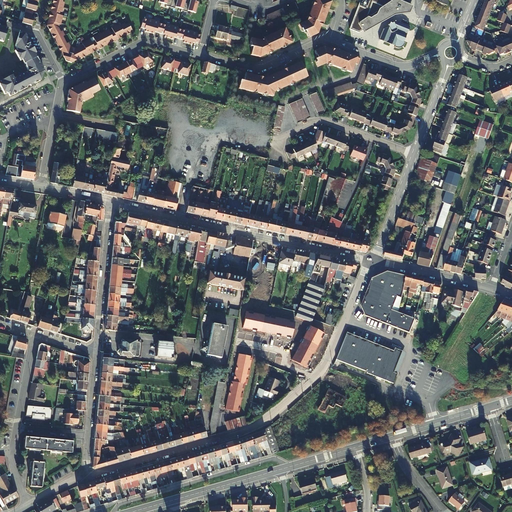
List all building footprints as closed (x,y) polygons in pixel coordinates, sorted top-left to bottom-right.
[(125,35),(133,32),(128,23),(125,25),(124,23),(120,25),(119,24),(111,28),(113,31),(110,33),(108,29),(93,37),(95,41),(92,42),(90,39),(82,43),(84,46),(81,48),(80,46),(75,48),(73,48),(71,47),(68,43),(66,44),(65,40),(63,37),(65,36),(62,31),(60,32),(59,29),(59,28),(59,24),(61,25),(63,16),(59,15),(60,12),(62,12),(63,7),(64,2),(62,2),(62,0),(53,0),(52,5),(50,13),(48,21),(47,26),(51,33),(56,44),(61,52),(66,61),(68,62),(71,63),(80,58),(81,58),(88,55),(96,51),(99,49),(107,45),(114,41),(117,39),(125,35)] [(174,0),(172,0),(170,7),(175,9),(175,7),(183,9),(185,3),(185,0),(176,0),(177,1),(174,0)] [(189,4),(185,3),(183,9),(182,11),(187,12),(187,11),(195,13),(198,2),(194,1),(190,0),(189,4)] [(312,6),(308,15),(310,15),(308,19),(307,18),(306,21),(305,21),(298,25),(300,29),(302,28),(304,31),(306,30),(307,33),(306,34),(308,38),(317,34),(321,23),(322,24),(325,16),(324,16),(326,12),(327,12),(331,2),(327,0),(314,0),(315,1),(313,7),(312,6)] [(401,0),(359,0),(349,29),(358,33),(371,26),(389,14),(403,13),(408,10),(410,4),(401,0)] [(481,6),(491,10),(495,0),(485,0),(484,2),(482,2),(481,6)] [(38,4),(27,1),(25,9),(26,9),(25,12),(32,14),(33,11),(36,12),(38,4)] [(295,3),(289,5),(292,11),(298,9),(295,3)] [(491,10),(481,6),(480,9),(481,10),(480,13),(489,17),(491,10)] [(285,15),(283,8),(267,15),(266,21),(270,22),(285,15)] [(24,16),(22,24),(32,26),(34,18),(31,18),(32,14),(25,12),(24,16)] [(488,18),(489,17),(480,13),(479,17),(477,16),(475,20),(486,24),(488,18)] [(147,20),(143,19),(140,28),(146,29),(146,30),(145,31),(149,33),(154,34),(154,32),(160,33),(165,35),(164,37),(169,38),(173,39),(173,37),(179,39),(184,40),(183,42),(188,44),(192,45),(192,43),(198,44),(200,35),(197,34),(197,33),(191,31),(185,29),(185,31),(181,30),(178,29),(178,27),(172,25),(166,24),(166,25),(162,24),(159,24),(159,22),(153,20),(147,18),(147,20)] [(486,24),(475,20),(474,23),(476,24),(474,28),(483,32),(486,24)] [(384,30),(379,40),(396,47),(395,48),(397,49),(399,49),(401,49),(404,47),(405,45),(405,44),(404,43),(410,28),(399,23),(384,30)] [(243,38),(243,36),(228,31),(228,28),(218,26),(216,32),(238,37),(242,38),(243,38)] [(272,34),(264,38),(264,39),(262,40),(260,40),(251,37),(250,42),(252,43),(251,46),(254,47),(254,50),(252,49),(252,50),(251,54),(261,57),(268,54),(267,52),(270,51),(273,50),(274,51),(282,47),(281,46),(287,43),(288,44),(292,43),(285,27),(275,32),(275,33),(276,34),(272,35),(272,34)] [(238,37),(216,32),(215,38),(225,40),(226,37),(237,40),(238,37)] [(20,56),(22,60),(26,68),(30,67),(31,69),(27,71),(13,78),(11,75),(1,81),(7,93),(9,97),(40,81),(43,71),(40,65),(41,64),(37,57),(35,58),(33,54),(35,53),(30,43),(29,43),(25,34),(19,33),(15,46),(17,50),(15,51),(18,57),(20,56)] [(478,51),(482,42),(473,39),(470,40),(467,42),(469,48),(478,51)] [(511,50),(511,44),(510,41),(503,44),(508,54),(511,52),(511,51),(511,50)] [(495,52),(492,46),(482,42),(478,51),(488,55),(495,52)] [(492,46),(495,52),(495,54),(498,52),(500,55),(503,54),(504,56),(508,54),(503,44),(496,47),(495,45),(492,46)] [(325,64),(328,65),(329,62),(332,64),(332,65),(341,68),(341,67),(347,69),(346,70),(351,72),(355,63),(357,57),(346,53),(346,54),(341,53),(342,52),(334,49),(334,50),(323,46),(314,50),(316,55),(317,54),(318,57),(316,58),(317,61),(315,62),(317,67),(325,64)] [(107,72),(98,76),(104,87),(112,82),(111,79),(117,75),(119,79),(137,69),(135,66),(142,63),(143,66),(153,62),(147,51),(138,55),(138,54),(131,58),(131,59),(123,63),(114,68),(113,67),(106,71),(107,72)] [(164,57),(161,68),(171,71),(172,67),(180,70),(179,74),(188,76),(192,65),(181,62),(182,61),(174,58),(174,59),(164,57)] [(224,72),(225,68),(204,62),(201,73),(207,74),(208,71),(212,73),(213,68),(214,67),(215,68),(215,69),(224,72)] [(265,78),(264,78),(264,79),(257,78),(257,76),(245,73),(245,74),(244,77),(245,78),(244,81),(242,80),(241,80),(240,84),(239,83),(238,88),(253,92),(254,91),(257,92),(256,93),(261,94),(261,93),(268,94),(268,95),(272,97),(273,94),(274,90),(276,89),(279,88),(280,89),(289,85),(288,84),(291,82),(295,81),(295,82),(307,77),(305,72),(304,73),(301,67),(303,67),(301,62),(288,68),(289,69),(283,71),(282,70),(265,78)] [(356,83),(352,84),(351,84),(353,88),(357,87),(362,85),(365,78),(369,68),(366,64),(364,64),(356,83)] [(378,81),(381,72),(376,70),(376,71),(369,68),(365,78),(372,80),(373,79),(378,81)] [(388,87),(392,77),(386,75),(387,74),(381,72),(378,81),(383,83),(382,84),(388,87)] [(454,85),(464,89),(468,78),(458,75),(454,85)] [(392,77),(388,87),(393,89),(394,88),(399,90),(403,80),(398,78),(397,79),(392,77)] [(85,82),(69,90),(66,102),(67,102),(66,111),(79,113),(81,105),(82,101),(84,101),(93,97),(91,94),(99,90),(93,79),(86,83),(85,82)] [(326,90),(328,97),(353,88),(351,84),(352,84),(351,82),(326,90)] [(411,98),(419,94),(416,87),(412,85),(412,84),(407,82),(404,91),(409,93),(411,98)] [(511,92),(511,91),(508,82),(504,84),(504,83),(498,85),(503,97),(511,92)] [(451,95),(460,99),(464,89),(454,85),(451,95)] [(503,97),(498,85),(492,88),(493,89),(489,91),(494,101),(503,97)] [(310,96),(309,97),(318,115),(324,113),(316,94),(310,96)] [(411,108),(419,111),(420,106),(419,105),(421,100),(419,94),(411,98),(413,103),(411,108)] [(447,105),(457,109),(460,99),(451,95),(447,105)] [(303,99),(297,102),(305,121),(311,118),(303,99)] [(305,121),(297,102),(289,105),(298,124),(305,121)] [(346,116),(349,109),(345,107),(346,105),(339,102),(336,111),(341,114),(346,116)] [(277,111),(275,117),(273,129),(279,131),(285,107),(279,106),(278,106),(277,111)] [(419,111),(411,108),(408,115),(409,115),(408,119),(415,121),(419,111)] [(356,120),(360,112),(353,109),(352,111),(349,109),(346,116),(356,120)] [(444,120),(453,124),(457,114),(448,110),(444,120)] [(367,124),(370,118),(366,116),(367,115),(360,112),(356,120),(367,124)] [(494,122),(481,117),(481,118),(476,132),(489,136),(494,122)] [(377,128),(381,120),(374,118),(373,119),(370,118),(367,124),(377,128)] [(400,125),(404,133),(410,131),(411,126),(413,127),(415,121),(408,119),(407,118),(405,123),(400,125)] [(388,133),(391,126),(387,124),(388,123),(381,120),(377,128),(388,133)] [(440,130),(449,134),(453,124),(444,120),(440,130)] [(391,126),(388,133),(393,135),(394,134),(398,136),(404,133),(400,125),(395,127),(391,126)] [(91,136),(93,129),(88,128),(83,127),(82,134),(86,135),(91,136)] [(98,138),(103,139),(103,138),(105,131),(100,130),(96,129),(94,137),(98,138)] [(436,141),(445,144),(449,134),(440,130),(436,141)] [(109,132),(105,131),(103,138),(112,140),(115,141),(116,133),(113,133),(109,132)] [(324,136),(322,139),(322,141),(329,144),(332,135),(325,132),(324,136)] [(329,144),(336,147),(339,138),(332,135),(329,144)] [(346,151),(349,143),(346,142),(346,141),(339,138),(336,147),(346,151)] [(306,143),(310,152),(318,148),(314,140),(313,140),(306,143)] [(445,144),(436,141),(433,150),(442,153),(445,144)] [(306,143),(299,146),(304,155),(310,152),(306,143)] [(290,151),(293,158),(296,157),(296,158),(304,155),(299,146),(290,151)] [(363,161),(367,149),(361,147),(361,149),(354,146),(350,156),(363,161)] [(50,183),(58,184),(59,176),(58,176),(60,165),(60,164),(61,159),(59,159),(60,154),(60,152),(57,151),(50,183)] [(13,164),(15,165),(16,160),(22,161),(24,161),(25,156),(17,154),(14,154),(13,164)] [(384,167),(391,164),(389,159),(384,157),(385,156),(379,154),(376,163),(383,165),(384,167)] [(418,169),(433,175),(440,158),(440,157),(430,154),(427,161),(421,159),(417,169),(418,169)] [(121,198),(122,192),(112,189),(117,167),(127,169),(129,162),(111,158),(109,169),(104,194),(107,195),(121,198)] [(18,165),(16,177),(33,180),(35,167),(24,166),(25,161),(24,161),(22,161),(16,160),(15,165),(18,165)] [(18,165),(15,165),(13,164),(12,166),(7,166),(5,175),(13,177),(16,177),(18,165)] [(80,188),(82,178),(79,177),(80,172),(79,171),(80,165),(76,164),(72,187),(80,189),(80,188)] [(383,177),(391,180),(394,175),(392,174),(394,170),(391,164),(384,167),(385,171),(383,177)] [(503,180),(511,182),(511,164),(509,164),(506,171),(503,179),(503,180)] [(279,174),(280,168),(267,165),(266,171),(279,174)] [(104,194),(109,169),(107,168),(105,175),(104,175),(103,179),(102,179),(101,181),(95,179),(92,191),(92,192),(104,194)] [(80,189),(86,190),(89,174),(90,169),(88,169),(87,174),(83,174),(82,178),(80,188),(80,189)] [(430,185),(433,175),(418,169),(417,169),(414,178),(430,185)] [(95,179),(97,171),(93,170),(92,174),(89,174),(86,190),(92,192),(92,191),(95,179)] [(449,171),(442,190),(446,192),(444,198),(446,199),(447,196),(448,193),(455,195),(461,176),(449,171)] [(337,177),(329,175),(316,219),(314,226),(313,228),(310,240),(314,241),(318,230),(321,223),(326,207),(337,177)] [(391,180),(383,177),(379,187),(380,187),(379,189),(381,189),(386,191),(387,191),(391,180)] [(168,180),(160,178),(157,195),(153,194),(151,204),(151,205),(162,207),(168,180)] [(147,187),(149,180),(146,179),(144,187),(140,186),(139,188),(136,201),(144,203),(144,202),(147,189),(147,187)] [(152,180),(149,180),(147,187),(147,189),(144,202),(144,203),(151,205),(151,204),(153,194),(154,189),(150,188),(152,180)] [(168,180),(162,207),(175,210),(181,183),(168,180)] [(428,185),(419,181),(416,189),(425,193),(428,185)] [(140,183),(135,182),(133,194),(132,195),(131,200),(136,201),(139,188),(140,186),(140,183)] [(499,197),(510,201),(511,198),(508,197),(511,189),(501,186),(498,197),(499,197)] [(11,205),(12,196),(13,190),(13,189),(5,188),(2,203),(11,205)] [(193,213),(195,203),(192,201),(195,190),(191,189),(185,212),(193,214),(193,213)] [(207,217),(210,206),(206,205),(209,191),(205,190),(202,204),(200,215),(200,216),(207,217)] [(198,191),(195,203),(193,213),(193,214),(200,216),(200,215),(202,204),(199,203),(202,192),(198,191)] [(210,202),(210,206),(207,217),(214,219),(214,218),(217,207),(220,192),(216,191),(214,203),(210,202)] [(132,195),(133,194),(122,192),(121,198),(131,200),(132,195)] [(221,220),(227,222),(227,221),(234,193),(231,193),(230,197),(229,196),(228,202),(229,202),(228,206),(225,205),(221,220)] [(227,221),(227,222),(233,223),(233,222),(237,208),(234,207),(235,197),(237,197),(237,194),(234,193),(227,221)] [(240,224),(244,208),(239,207),(241,197),(239,197),(237,208),(236,212),(233,222),(233,223),(239,224),(240,224)] [(510,201),(499,197),(494,210),(494,211),(505,215),(510,201)] [(225,205),(226,199),(223,198),(221,208),(217,207),(214,218),(214,219),(221,220),(225,205)] [(253,227),(259,229),(259,228),(263,213),(259,212),(261,201),(259,200),(258,206),(257,209),(255,216),(253,227)] [(266,230),(273,232),(274,231),(276,219),(272,218),(276,201),(273,200),(268,219),(266,230)] [(81,230),(84,214),(86,204),(86,203),(80,202),(76,222),(78,223),(77,230),(80,230),(81,230)] [(259,228),(259,229),(266,230),(268,219),(265,218),(268,202),(266,202),(263,213),(259,228)] [(7,226),(10,226),(12,217),(12,215),(22,217),(23,219),(27,220),(28,218),(34,219),(36,206),(19,203),(17,211),(10,209),(10,210),(9,214),(7,226)] [(86,204),(84,214),(93,216),(92,222),(93,222),(92,225),(88,224),(85,234),(88,235),(86,243),(90,244),(93,236),(93,235),(94,232),(95,225),(96,220),(96,217),(97,217),(99,207),(99,206),(86,203),(86,204)] [(96,220),(98,221),(97,231),(101,231),(104,209),(101,206),(99,206),(99,207),(97,217),(96,217),(96,220)] [(284,234),(287,220),(285,219),(286,215),(288,216),(289,212),(286,211),(286,209),(286,208),(285,207),(284,212),(283,214),(282,219),(279,233),(284,235),(284,234)] [(318,230),(314,241),(322,243),(330,219),(333,210),(326,207),(321,223),(324,225),(323,227),(321,226),(320,231),(318,230)] [(239,224),(246,226),(246,225),(249,215),(250,210),(244,208),(240,224),(239,224)] [(478,222),(482,211),(473,208),(469,219),(478,222)] [(53,225),(62,227),(65,215),(50,212),(47,225),(48,227),(51,227),(53,226),(53,225)] [(141,216),(129,213),(126,224),(125,227),(124,230),(135,233),(136,230),(137,226),(139,226),(141,216)] [(295,218),(296,214),(293,214),(290,224),(287,223),(284,234),(284,235),(291,236),(291,235),(293,225),(295,218)] [(406,214),(403,221),(415,225),(417,218),(406,214)] [(246,226),(253,227),(255,216),(249,215),(246,225),(246,226)] [(137,226),(136,230),(142,231),(140,237),(143,238),(144,236),(145,229),(147,218),(147,217),(141,216),(139,226),(137,226)] [(303,216),(303,219),(306,220),(304,227),(301,226),(299,237),(298,238),(306,239),(308,227),(311,218),(303,216)] [(496,216),(494,220),(491,229),(491,230),(502,234),(507,220),(496,216)] [(146,237),(144,236),(143,238),(143,239),(145,240),(145,241),(150,243),(151,238),(155,219),(147,217),(147,218),(145,229),(150,230),(148,236),(146,235),(146,237)] [(413,231),(404,255),(412,257),(414,253),(413,252),(417,239),(416,239),(417,236),(415,235),(419,224),(422,225),(425,219),(418,217),(417,218),(415,225),(413,231)] [(274,231),(273,232),(279,233),(282,219),(277,218),(276,219),(274,231)] [(163,220),(155,219),(151,238),(154,239),(155,235),(159,236),(162,221),(163,220)] [(322,243),(331,245),(337,233),(341,223),(330,219),(322,243)] [(368,241),(372,232),(369,231),(373,221),(370,219),(364,237),(362,242),(359,251),(364,253),(365,252),(368,241)] [(415,225),(403,221),(398,219),(396,225),(401,227),(400,228),(406,230),(406,229),(413,231),(415,225)] [(163,233),(166,233),(169,222),(163,220),(162,221),(159,236),(157,246),(163,247),(164,241),(161,240),(163,233)] [(169,222),(166,233),(174,235),(177,223),(169,222)] [(122,236),(124,230),(120,230),(121,227),(125,227),(126,224),(115,223),(114,235),(120,236),(122,236)] [(177,223),(174,235),(174,240),(173,243),(175,244),(176,240),(177,240),(179,242),(182,243),(185,241),(187,242),(190,227),(177,223)] [(452,245),(459,225),(453,223),(442,255),(448,257),(452,245)] [(291,236),(298,238),(299,237),(301,226),(293,225),(291,235),(291,236)] [(187,242),(184,252),(188,253),(190,245),(190,242),(193,243),(193,240),(198,241),(201,230),(201,229),(190,227),(187,242)] [(77,230),(73,229),(71,239),(79,241),(81,230),(80,230),(77,230)] [(200,272),(202,263),(209,231),(201,229),(201,230),(198,241),(194,261),(198,262),(196,271),(200,272)] [(406,229),(406,230),(401,244),(397,254),(393,253),(386,252),(384,256),(384,257),(402,261),(402,260),(404,255),(413,231),(406,229)] [(209,231),(202,263),(205,263),(210,245),(214,246),(217,233),(209,231)] [(339,246),(339,247),(346,248),(349,235),(345,234),(345,232),(344,232),(343,232),(342,232),(342,234),(339,246)] [(243,291),(245,278),(217,272),(221,252),(223,253),(224,251),(225,251),(225,247),(227,235),(223,234),(217,233),(214,246),(206,284),(243,291)] [(337,233),(331,245),(339,247),(339,246),(342,234),(337,233)] [(346,248),(352,250),(352,249),(354,240),(350,240),(352,234),(351,233),(350,233),(349,235),(346,248)] [(352,249),(352,250),(359,251),(362,242),(357,241),(358,235),(356,235),(355,234),(354,240),(352,249)] [(484,244),(492,247),(494,248),(497,241),(494,240),(496,236),(488,234),(484,244)] [(114,235),(112,247),(113,247),(124,248),(124,243),(119,243),(120,236),(114,235)] [(140,255),(143,239),(143,238),(140,237),(139,236),(135,255),(139,260),(140,255)] [(420,253),(418,264),(417,265),(430,267),(430,266),(439,239),(431,237),(430,236),(429,239),(425,248),(424,248),(423,253),(420,253)] [(252,241),(253,241),(236,237),(235,244),(236,247),(234,248),(233,254),(249,258),(252,241)] [(422,244),(420,253),(423,253),(424,248),(425,248),(429,239),(424,237),(422,244)] [(99,262),(101,238),(97,238),(96,241),(94,241),(92,258),(92,261),(98,262),(99,262)] [(480,254),(490,258),(493,251),(491,251),(492,247),(484,244),(480,254)] [(452,245),(448,257),(444,270),(443,270),(450,272),(451,271),(454,260),(456,255),(452,254),(455,246),(452,245)] [(113,247),(112,247),(111,258),(112,258),(118,259),(119,252),(127,252),(127,248),(124,248),(113,247)] [(294,254),(291,266),(296,267),(295,272),(299,272),(302,262),(306,263),(308,254),(309,253),(295,250),(295,251),(294,254)] [(456,273),(459,264),(463,251),(459,250),(456,260),(454,260),(451,271),(450,272),(456,273)] [(278,263),(286,265),(291,266),(294,254),(281,251),(279,261),(278,263)] [(308,254),(306,263),(311,264),(308,273),(311,274),(318,255),(309,253),(308,254)] [(476,266),(485,267),(486,263),(488,264),(490,258),(480,254),(476,265),(476,266)] [(37,267),(52,270),(54,258),(39,255),(37,267)] [(312,319),(326,281),(322,280),(317,278),(318,274),(320,266),(329,268),(331,259),(331,258),(318,255),(311,274),(309,278),(297,311),(295,317),(311,323),(312,319)] [(437,269),(443,270),(444,270),(448,257),(442,255),(437,269)] [(329,268),(326,281),(329,282),(330,278),(331,278),(333,270),(336,270),(338,260),(338,259),(331,258),(331,259),(329,268)] [(466,262),(467,259),(463,258),(461,264),(459,264),(456,273),(461,275),(463,267),(464,267),(466,262)] [(98,262),(92,261),(87,261),(80,259),(80,264),(86,265),(86,268),(97,269),(98,269),(99,262),(98,262)] [(251,276),(255,260),(249,259),(246,275),(251,276)] [(341,279),(343,272),(345,262),(346,261),(338,259),(338,260),(336,270),(334,278),(337,279),(341,279)] [(349,275),(349,276),(349,275),(351,268),(355,269),(356,264),(346,261),(345,262),(343,272),(346,273),(345,277),(348,278),(349,275)] [(111,272),(132,275),(133,272),(128,271),(121,270),(122,266),(112,265),(111,265),(110,272),(111,272)] [(475,279),(481,280),(481,279),(486,279),(487,272),(484,271),(485,267),(476,266),(475,279)] [(97,269),(86,268),(86,271),(79,271),(73,271),(73,274),(74,274),(97,276),(98,269),(97,269)] [(409,333),(415,319),(392,310),(397,297),(401,299),(403,290),(406,276),(387,271),(372,278),(361,306),(366,316),(409,333)] [(110,280),(120,281),(121,277),(128,278),(132,278),(132,275),(111,272),(110,272),(109,280),(110,280)] [(73,274),(72,277),(78,277),(78,278),(85,279),(85,282),(96,283),(97,283),(97,276),(74,274),(73,274)] [(511,285),(511,276),(509,274),(507,278),(505,277),(501,283),(505,286),(505,287),(510,289),(511,285)] [(355,278),(349,276),(349,275),(348,278),(346,281),(353,283),(354,283),(356,278),(355,278)] [(407,288),(410,288),(412,277),(406,276),(403,290),(406,291),(407,288)] [(409,294),(408,298),(412,298),(412,297),(413,293),(415,294),(417,285),(423,286),(424,280),(412,277),(410,288),(409,294)] [(109,287),(131,289),(131,286),(127,286),(127,285),(120,284),(120,281),(110,280),(109,280),(109,287)] [(429,281),(426,293),(429,294),(427,301),(426,309),(429,310),(436,283),(429,281)] [(96,291),(97,283),(96,283),(85,282),(84,286),(77,285),(77,289),(95,291),(96,291)] [(436,283),(429,310),(432,311),(434,299),(438,300),(442,284),(436,283)] [(131,292),(131,289),(109,287),(108,294),(109,294),(114,294),(119,295),(119,292),(126,293),(126,292),(131,292)] [(70,292),(69,292),(84,293),(83,297),(95,298),(96,291),(95,291),(77,289),(71,288),(70,288),(70,292)] [(462,308),(462,309),(464,309),(464,308),(465,309),(466,307),(467,307),(468,303),(469,304),(470,302),(471,297),(473,297),(474,292),(467,290),(466,293),(462,308)] [(462,308),(466,293),(456,291),(456,293),(445,291),(442,305),(448,306),(448,305),(462,308)] [(10,319),(19,322),(19,321),(27,296),(27,294),(28,293),(24,292),(18,312),(12,310),(10,319)] [(109,294),(108,294),(107,301),(108,301),(130,303),(131,300),(126,300),(126,299),(119,298),(119,296),(114,296),(114,295),(114,294),(109,294)] [(19,322),(27,324),(30,313),(26,312),(31,298),(27,296),(19,321),(19,322)] [(95,298),(83,297),(83,300),(76,300),(76,303),(94,305),(95,305),(95,298)] [(498,311),(494,315),(500,317),(509,302),(504,300),(498,311)] [(107,308),(117,309),(118,306),(130,308),(130,303),(108,301),(107,301),(107,308)] [(500,317),(505,319),(511,305),(511,303),(509,302),(500,317)] [(68,303),(67,305),(75,306),(75,307),(82,308),(82,311),(93,312),(94,312),(95,305),(94,305),(76,303),(68,303)] [(128,317),(128,315),(124,314),(124,313),(117,312),(117,309),(107,308),(106,315),(107,315),(128,317)] [(229,308),(228,315),(232,316),(237,317),(238,317),(239,310),(229,308)] [(334,309),(332,313),(333,313),(330,325),(335,327),(342,311),(341,311),(334,309)] [(296,321),(246,310),(242,327),(293,338),(296,321)] [(48,331),(60,334),(60,333),(63,322),(60,321),(59,323),(56,321),(57,317),(56,317),(57,313),(54,311),(51,320),(48,330),(48,331)] [(106,323),(116,324),(116,320),(127,321),(128,318),(128,317),(107,315),(106,315),(105,323),(106,323)] [(48,330),(51,320),(40,317),(39,319),(37,326),(37,327),(48,331),(48,330)] [(65,317),(64,321),(79,323),(79,325),(80,325),(80,324),(81,325),(80,329),(86,330),(86,328),(93,328),(93,319),(74,317),(66,317),(65,317)] [(116,327),(116,324),(106,323),(105,323),(105,330),(126,332),(127,328),(116,327)] [(212,323),(206,355),(220,358),(226,326),(212,323)] [(325,334),(309,325),(291,360),(308,369),(325,334)] [(367,374),(393,384),(397,374),(393,372),(402,350),(395,348),(394,350),(347,332),(336,360),(367,372),(367,374)] [(27,340),(17,336),(16,337),(13,347),(24,351),(25,351),(27,340)] [(120,347),(119,356),(134,358),(134,357),(137,357),(139,356),(140,344),(139,342),(135,342),(135,341),(122,340),(121,347),(120,347)] [(174,344),(157,341),(156,356),(173,358),(174,344)] [(47,362),(48,363),(49,358),(46,358),(46,354),(48,354),(50,347),(41,344),(39,346),(36,360),(37,360),(45,362),(47,362)] [(393,372),(397,374),(405,352),(402,350),(393,372)] [(252,358),(239,355),(233,382),(231,381),(225,409),(239,412),(245,384),(246,385),(252,358)] [(88,359),(83,357),(82,362),(75,361),(73,362),(73,365),(74,367),(77,367),(77,373),(88,374),(90,360),(88,359)] [(102,365),(123,367),(123,364),(113,363),(114,359),(110,358),(103,358),(102,358),(102,365)] [(32,383),(37,384),(39,377),(43,377),(44,370),(47,370),(48,363),(47,362),(45,362),(37,360),(36,360),(32,383)] [(102,365),(101,373),(102,373),(112,374),(112,371),(123,371),(123,367),(102,365)] [(87,382),(88,382),(88,374),(77,373),(68,372),(67,376),(76,377),(75,380),(75,381),(87,382)] [(101,381),(121,383),(122,380),(111,378),(112,374),(102,373),(101,373),(100,381),(101,381)] [(279,381),(269,377),(264,391),(276,396),(279,390),(276,389),(279,381)] [(75,380),(72,380),(72,383),(78,384),(77,391),(82,391),(82,389),(87,390),(88,382),(87,382),(75,381),(75,380)] [(100,388),(110,389),(111,386),(121,387),(121,383),(101,381),(100,381),(99,388),(100,388)] [(37,384),(32,383),(29,399),(44,401),(45,396),(40,395),(41,388),(43,389),(43,385),(37,384)] [(99,395),(120,397),(120,394),(110,393),(110,389),(100,388),(99,388),(99,395)] [(329,389),(319,410),(325,413),(329,406),(334,408),(336,404),(342,407),(347,398),(329,389)] [(98,403),(109,404),(109,400),(120,401),(120,397),(99,395),(98,403)] [(85,411),(86,404),(80,403),(80,401),(77,400),(76,407),(70,407),(70,410),(84,411),(85,411)] [(115,411),(119,412),(119,408),(109,407),(109,404),(98,403),(97,410),(115,411)] [(62,414),(62,409),(56,408),(54,420),(58,420),(59,413),(62,414)] [(194,421),(196,429),(197,433),(198,433),(200,438),(200,439),(206,437),(200,415),(198,415),(199,410),(196,409),(194,421)] [(97,417),(108,418),(108,415),(115,415),(115,411),(97,410),(97,417)] [(65,414),(64,424),(71,425),(72,423),(77,423),(77,415),(65,414)] [(188,421),(187,415),(184,416),(185,424),(187,432),(185,432),(187,437),(186,437),(187,442),(187,443),(194,441),(193,440),(188,423),(188,421)] [(108,422),(108,418),(97,417),(96,424),(114,426),(121,426),(122,419),(118,419),(118,423),(108,422)] [(197,433),(196,429),(193,430),(191,422),(188,423),(193,440),(194,441),(200,439),(200,438),(198,433),(197,433)] [(96,424),(95,432),(106,433),(107,429),(114,430),(114,426),(96,424)] [(185,432),(182,433),(179,425),(176,426),(181,444),(182,444),(187,443),(187,442),(186,437),(187,437),(185,432)] [(175,435),(173,436),(175,441),(173,441),(175,445),(175,446),(182,444),(181,444),(176,426),(173,427),(175,435)] [(272,454),(279,452),(269,426),(263,431),(271,454),(272,454)] [(466,433),(470,445),(487,440),(483,428),(471,432),(470,431),(466,433)] [(173,436),(169,437),(168,433),(166,429),(164,430),(169,447),(169,448),(175,446),(175,445),(173,441),(175,441),(173,436)] [(169,447),(164,430),(160,430),(162,435),(161,435),(162,439),(160,439),(162,444),(161,444),(162,450),(163,450),(169,448),(169,447)] [(259,437),(260,443),(263,442),(268,456),(272,454),(271,454),(263,431),(258,433),(259,437)] [(106,433),(95,432),(95,439),(108,440),(109,441),(111,441),(118,439),(123,438),(124,438),(123,432),(118,433),(119,436),(113,437),(106,436),(106,433)] [(160,439),(160,440),(156,441),(155,437),(153,432),(151,433),(156,451),(156,452),(162,450),(161,444),(162,444),(160,439)] [(147,443),(145,439),(142,440),(141,436),(140,433),(137,434),(138,437),(143,455),(149,454),(148,453),(147,449),(149,448),(147,443)] [(145,439),(147,443),(149,448),(147,449),(148,453),(149,454),(156,452),(156,451),(151,433),(144,435),(145,439)] [(258,456),(261,455),(257,444),(260,443),(258,437),(259,437),(257,434),(257,433),(250,435),(251,436),(258,456)] [(247,448),(249,451),(252,451),(255,459),(259,458),(258,458),(258,456),(251,436),(250,435),(244,437),(245,438),(246,442),(245,443),(247,448)] [(447,443),(439,446),(442,454),(450,451),(458,454),(461,447),(456,444),(458,439),(450,435),(447,443)] [(24,448),(72,453),(74,442),(25,436),(24,448)] [(143,455),(138,437),(135,438),(136,443),(137,446),(134,447),(137,456),(137,457),(143,455)] [(244,449),(247,448),(245,443),(246,442),(245,438),(244,437),(238,440),(242,457),(246,456),(244,449)] [(100,449),(102,448),(102,445),(104,445),(107,445),(108,440),(95,439),(94,451),(99,452),(100,449)] [(125,441),(127,447),(130,458),(130,459),(137,457),(137,456),(134,447),(131,448),(128,440),(125,441)] [(233,452),(234,452),(237,451),(240,464),(244,463),(244,462),(242,457),(238,440),(232,441),(232,442),(233,447),(232,447),(233,452)] [(232,442),(232,441),(225,444),(230,460),(233,459),(231,453),(233,452),(232,447),(233,447),(232,442)] [(219,452),(221,456),(224,455),(227,464),(228,467),(232,466),(230,460),(225,444),(223,444),(219,445),(219,446),(221,451),(219,452)] [(119,445),(120,449),(123,460),(124,461),(130,459),(130,458),(127,447),(123,448),(122,445),(119,445)] [(217,464),(220,463),(218,457),(221,456),(219,452),(221,451),(219,446),(219,445),(212,447),(212,448),(217,464)] [(424,445),(412,449),(415,459),(431,454),(429,446),(425,447),(424,445)] [(111,447),(108,447),(111,458),(105,460),(106,465),(106,466),(118,463),(117,462),(114,451),(114,449),(113,448),(111,447)] [(212,448),(212,447),(205,449),(205,450),(207,455),(206,455),(207,460),(208,460),(212,459),(213,465),(215,471),(218,470),(218,469),(217,464),(212,448)] [(117,462),(118,463),(124,461),(123,460),(120,449),(114,451),(117,462)] [(206,474),(209,473),(205,461),(207,460),(206,455),(207,455),(205,450),(205,449),(199,451),(199,452),(204,468),(205,473),(206,474)] [(106,465),(105,460),(99,462),(99,452),(94,451),(92,467),(94,470),(106,466),(106,465)] [(195,458),(194,458),(196,463),(198,462),(200,469),(204,468),(199,452),(199,451),(193,453),(195,458)] [(197,467),(196,463),(195,463),(194,458),(193,454),(193,453),(186,455),(189,466),(191,470),(191,472),(194,471),(193,468),(197,467)] [(193,477),(191,472),(191,470),(189,466),(186,455),(181,456),(181,457),(184,468),(187,477),(187,479),(193,478),(193,477)] [(181,457),(181,456),(175,458),(175,459),(178,469),(184,468),(181,457)] [(175,458),(170,460),(173,471),(178,469),(175,459),(175,458)] [(490,459),(471,464),(474,475),(492,471),(490,459)] [(164,462),(167,472),(168,477),(171,475),(170,471),(173,471),(170,460),(164,461),(164,462)] [(164,461),(158,463),(158,464),(161,474),(167,472),(164,462),(164,461)] [(33,462),(31,486),(42,487),(44,463),(33,462)] [(155,476),(157,482),(159,482),(158,477),(161,476),(161,474),(158,464),(158,463),(152,465),(155,476)] [(149,477),(155,476),(152,465),(146,466),(146,467),(149,477)] [(152,489),(152,488),(150,488),(147,478),(149,477),(146,467),(146,466),(141,468),(141,469),(145,483),(147,489),(147,491),(153,490),(152,489)] [(141,468),(135,469),(135,470),(138,480),(139,483),(139,484),(145,483),(141,469),(141,468)] [(446,468),(437,472),(443,489),(453,486),(446,468)] [(133,482),(133,484),(139,483),(138,480),(135,470),(135,469),(129,471),(130,472),(133,482)] [(134,486),(133,484),(133,482),(130,472),(129,471),(123,473),(123,474),(126,484),(127,488),(134,486)] [(342,471),(324,476),(327,488),(333,487),(331,483),(345,479),(342,471)] [(123,473),(117,475),(118,475),(120,485),(122,490),(125,489),(123,485),(126,484),(123,474),(123,473)] [(0,477),(0,485),(4,493),(0,494),(0,495),(5,504),(17,496),(14,491),(12,491),(6,480),(7,479),(5,475),(0,477)] [(117,475),(111,476),(118,500),(122,499),(118,486),(120,485),(118,475),(117,475)] [(511,475),(499,478),(503,490),(511,487),(511,475)] [(111,476),(93,481),(93,482),(95,490),(105,487),(106,490),(110,488),(114,502),(118,500),(111,476)] [(313,480),(298,484),(302,494),(316,490),(313,480)] [(96,493),(95,490),(93,482),(93,481),(88,483),(88,484),(91,494),(96,493)] [(83,485),(86,496),(91,494),(88,484),(88,483),(83,484),(83,485)] [(84,511),(88,509),(84,497),(86,496),(83,485),(83,484),(77,486),(77,487),(81,502),(84,510),(84,511)] [(381,504),(381,509),(391,509),(391,499),(388,499),(388,490),(378,490),(378,499),(377,499),(377,504),(381,504)] [(67,491),(59,495),(63,502),(71,498),(68,491),(67,491)] [(464,511),(468,507),(454,495),(449,502),(461,511),(464,511)] [(269,504),(269,499),(265,499),(265,500),(258,500),(258,496),(251,496),(251,501),(252,501),(252,511),(259,511),(259,510),(269,510),(269,511),(275,511),(275,504),(269,504)] [(37,508),(35,509),(35,511),(49,511),(55,509),(55,508),(60,506),(55,497),(50,500),(37,507),(37,508)] [(347,511),(350,511),(357,511),(356,506),(357,506),(355,497),(340,500),(341,504),(345,503),(347,511)] [(247,511),(247,498),(240,498),(240,500),(232,500),(232,511),(238,511),(245,511),(247,511)] [(408,504),(410,508),(421,502),(420,498),(408,504)] [(74,505),(74,507),(75,511),(79,511),(84,511),(84,510),(81,502),(74,505)] [(426,511),(421,502),(410,508),(412,511),(426,511)]
